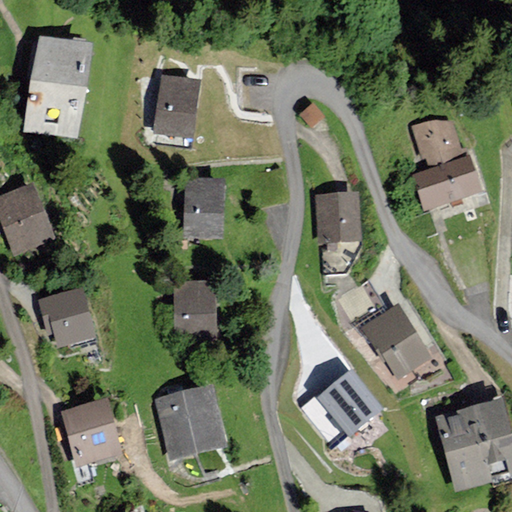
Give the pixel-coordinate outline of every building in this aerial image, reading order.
[(82,51),(30,43),(16,138),(69,145),(82,51)] [(190,85),(154,80),(147,138),(183,143),(190,85)] [(309,109),(297,119),(306,130),(318,120),(309,109)] [(431,174),(413,180),(423,212),(474,196),(464,163),(459,165),(446,126),(418,135),(431,174)] [(216,185),(179,185),(177,243),(215,244),(216,185)] [(27,188),(0,198),(0,234),(11,262),(51,246),(27,188)] [(352,197),(315,197),(315,246),(352,246),(352,197)] [(208,287),(170,287),(170,345),(208,345),(208,287)] [(73,295),(35,305),(49,356),(87,346),(73,295)] [(393,308),(358,331),(395,386),(430,363),(393,308)] [(203,392),(154,402),(166,462),(215,452),(203,392)] [(96,405),(55,415),(69,473),(110,463),(96,405)] [(489,406),(430,422),(451,498),(511,482),(489,406)]
